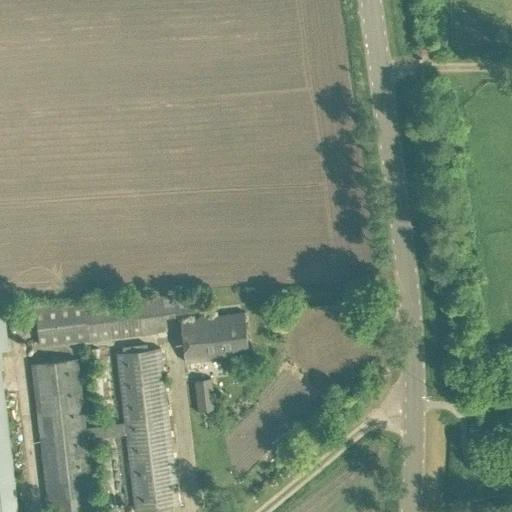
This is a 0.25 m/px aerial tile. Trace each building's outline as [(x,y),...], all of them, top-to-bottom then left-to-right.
[(36,310),(41,345),(168,330),(166,311),(175,310),(173,294),(36,310)] [(0,310),(0,511),(18,511),(0,356),(0,349),(9,349),(4,310),(0,310)] [(244,312),(220,315),(181,320),(186,362),(249,354),(246,325),(244,312)] [(77,358),(32,363),(49,511),(74,511),(95,510),(87,438),(127,432),(136,511),(179,507),(161,347),(117,353),(125,423),(85,428),(77,358)] [(212,379),(196,381),(199,410),(215,409),(212,379)]
